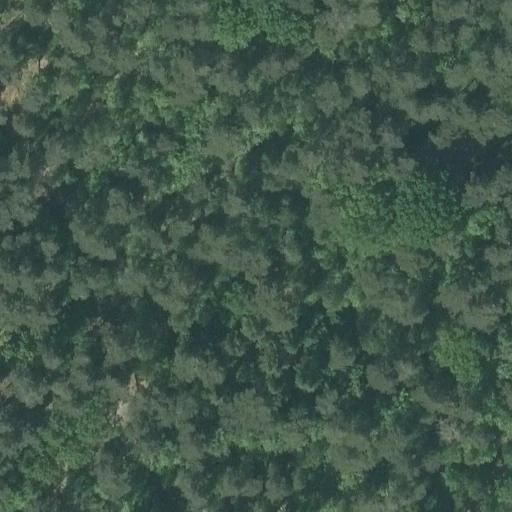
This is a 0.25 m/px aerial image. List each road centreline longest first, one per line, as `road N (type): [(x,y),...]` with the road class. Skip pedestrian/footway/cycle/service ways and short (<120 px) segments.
road 1 (track): [(5,511),(106,432),(128,378),(125,298),(103,249),(0,113)]
road 2 (track): [(103,249),(250,188),(511,154)]
road 3 (track): [(511,426),(349,511)]
road 4 (track): [(197,511),(106,432)]
